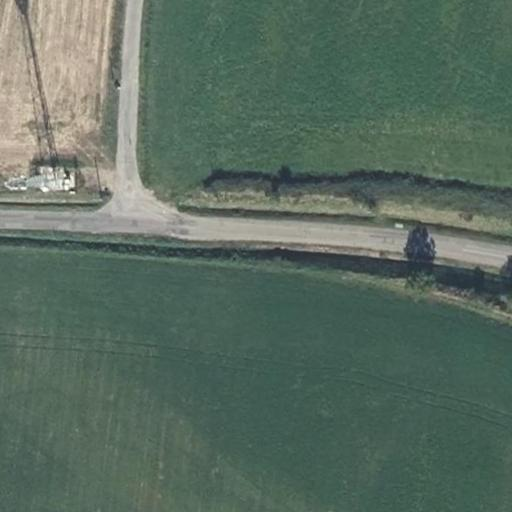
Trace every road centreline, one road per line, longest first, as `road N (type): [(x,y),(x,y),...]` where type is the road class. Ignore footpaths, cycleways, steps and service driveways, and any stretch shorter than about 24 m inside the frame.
road 1 (tertiary): [(135,224),(389,241),(511,260)]
road 2 (unclassified): [(135,224),(138,0)]
road 3 (tertiary): [(0,220),(135,224)]
